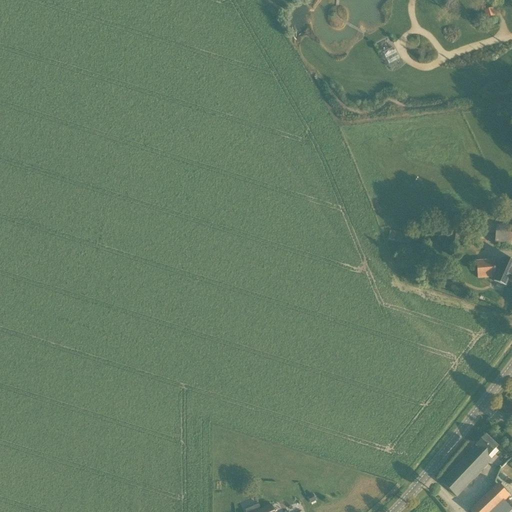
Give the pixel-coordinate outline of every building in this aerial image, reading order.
[(417,225),(391,219),(388,234),(414,240),(417,225)] [(511,226),(507,226),(496,224),(495,234),(494,243),(511,245),(511,231),(511,226)] [(463,244),(467,227),(457,225),(454,242),(463,244)] [(447,231),(421,226),(418,241),(444,247),(447,231)] [(406,244),(407,234),(390,231),(388,240),(406,244)] [(511,261),(504,258),(494,282),(494,283),(496,279),(506,284),(505,287),(505,288),(508,281),(511,283),(511,261)] [(494,261),(476,262),(477,278),(495,277),(494,261)] [(442,484),(456,497),(488,464),(484,461),(497,447),(485,436),(472,449),(473,450),(442,484)] [(511,481),(511,461),(510,459),(500,469),(511,481)] [(509,511),(511,509),(504,501),(509,496),(498,485),(470,511),(509,511)] [(312,494),(307,497),(311,503),(315,501),(312,494)]
